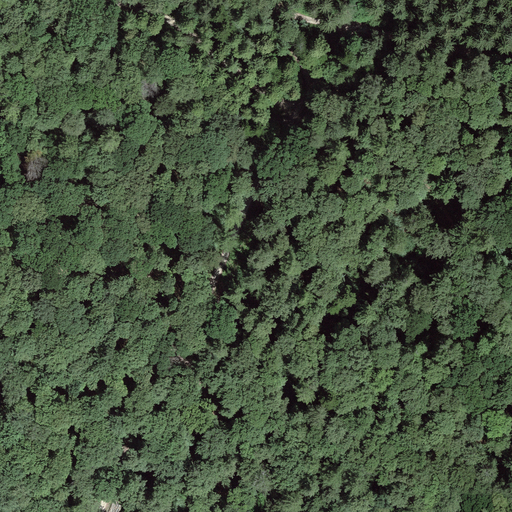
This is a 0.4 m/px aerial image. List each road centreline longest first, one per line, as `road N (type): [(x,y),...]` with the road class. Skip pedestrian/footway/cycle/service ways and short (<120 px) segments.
road 1 (track): [(100,511),(310,76),(358,34)]
road 2 (track): [(295,111),(171,19),(114,0)]
road 3 (track): [(358,34),(511,61)]
